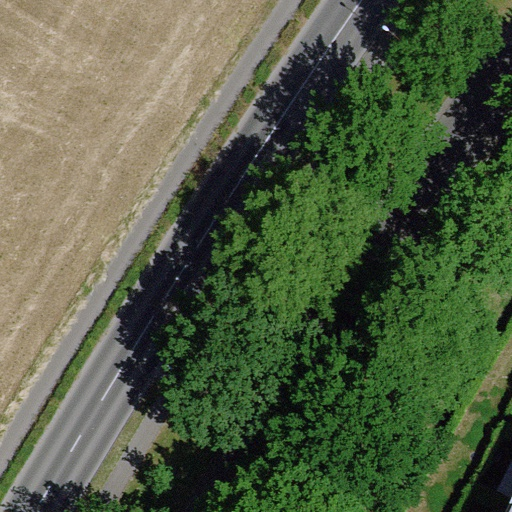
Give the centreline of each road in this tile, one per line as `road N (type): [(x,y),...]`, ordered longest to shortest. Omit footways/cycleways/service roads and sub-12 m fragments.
road 1 (secondary): [(36,511),(362,0)]
road 2 (residential): [(511,76),(378,251),(215,511)]
